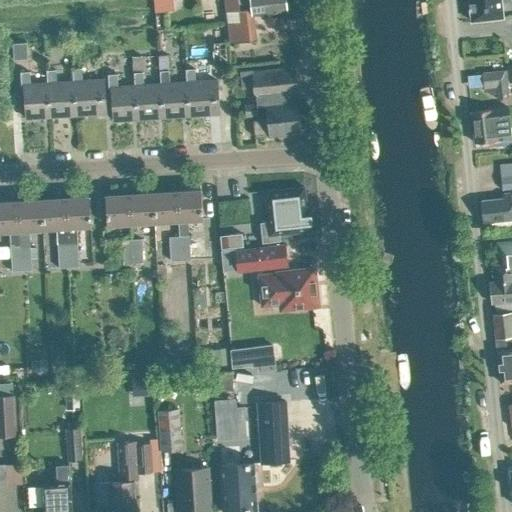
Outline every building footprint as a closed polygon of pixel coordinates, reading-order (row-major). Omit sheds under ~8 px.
[(286,10),(284,0),(225,0),(230,41),(255,38),(252,14),(286,10)] [(500,0),(468,0),(470,14),(502,10),(500,0)] [(214,66),(226,65),(224,41),(212,42),(214,66)] [(12,42),(13,58),(26,58),(26,42),(12,42)] [(137,84),(134,84),(117,85),(115,55),(105,55),(106,73),(107,87),(111,86),(113,120),(139,118),(137,84)] [(163,82),(160,82),(143,83),(141,55),(132,55),(134,84),(137,84),(139,118),(166,116),(163,82)] [(78,88),(79,114),(105,112),(103,78),(82,79),(81,67),(72,67),(73,80),(77,80),(78,88)] [(190,80),(192,115),(218,113),(216,79),(195,80),(194,67),(185,68),(185,81),(190,80)] [(286,71),(286,67),(252,70),(252,69),(239,70),(241,83),(253,82),(254,92),(255,92),(256,102),(243,103),(245,115),(262,113),(261,105),(265,105),(266,118),(253,119),(254,136),(300,131),(296,101),(291,101),(290,88),(295,88),(293,71),(286,71)] [(510,97),(507,68),(482,71),(484,87),(495,86),(497,98),(510,97)] [(77,80),(73,80),(56,82),(55,69),(46,69),(46,82),(50,82),(52,116),(79,114),(78,88),(77,80)] [(190,80),(185,81),(169,82),(168,69),(159,70),(160,82),(163,82),(166,116),(192,115),(190,80)] [(50,82),(46,82),(30,83),(29,70),(20,71),(21,85),(24,84),(26,117),(52,116),(50,82)] [(474,142),(511,138),(507,107),(470,111),(474,142)] [(511,188),(511,174),(500,176),(501,189),(511,188)] [(306,207),(304,186),(264,190),(266,212),(276,211),(277,217),(257,220),(260,242),(275,240),(274,233),(278,233),(311,229),(308,206),(306,207)] [(176,190),(178,219),(202,218),(200,188),(176,190)] [(154,221),(178,219),(176,190),(152,191),(154,221)] [(140,221),(154,221),(152,191),(128,193),(130,222),(140,221)] [(511,192),(502,194),(502,198),(480,200),(483,222),(511,218),(511,192)] [(106,224),(130,222),(128,193),(104,194),(106,224)] [(65,197),(69,266),(78,266),(76,226),(90,225),(89,195),(65,197)] [(58,267),(69,266),(65,197),(41,198),(43,228),(56,228),(58,267)] [(29,229),(43,228),(41,198),(17,200),(18,230),(21,269),(31,269),(29,229)] [(0,230),(9,230),(18,230),(17,200),(0,200),(0,230)] [(18,230),(9,230),(11,270),(21,269),(18,230)] [(228,248),(243,246),(241,232),(226,234),(228,248)] [(179,235),(180,259),(190,258),(188,234),(179,235)] [(170,260),(180,259),(179,235),(169,236),(170,260)] [(131,238),(133,262),(143,261),(141,237),(131,238)] [(123,263),(133,262),(131,238),(121,239),(123,263)] [(495,313),(511,310),(511,241),(497,243),(499,263),(492,264),(493,267),(491,270),(491,275),(494,277),(494,281),(489,281),(491,302),(493,302),(495,313)] [(257,269),(288,266),(285,243),(245,247),(247,268),(257,266),(257,269)] [(320,306),(315,264),(274,269),(274,270),(257,272),(260,306),(278,304),(278,311),(320,306)] [(511,310),(495,313),(493,313),(500,382),(511,380),(511,310)] [(275,363),(273,350),(261,351),(261,353),(255,354),(257,371),(275,369),(274,363),(275,363)] [(32,372),(47,372),(47,358),(31,358),(32,372)] [(88,362),(76,363),(76,374),(89,374),(88,362)] [(213,389),(233,388),(231,370),(212,371),(213,389)] [(13,393),(12,381),(0,382),(0,435),(17,435),(15,393),(13,393)] [(77,384),(64,385),(65,409),(78,408),(77,384)] [(235,397),(214,399),(217,439),(246,437),(244,405),(236,406),(235,397)] [(289,460),(284,399),(256,402),(261,462),(289,460)] [(162,448),(182,447),(180,407),(160,408),(162,448)] [(377,433),(388,431),(387,422),(376,424),(377,433)] [(68,459),(81,458),(79,427),(66,427),(68,459)] [(135,511),(134,496),(138,495),(137,479),(138,479),(137,472),(160,470),(158,437),(149,438),(149,442),(135,443),(136,454),(118,455),(119,481),(99,482),(96,486),(97,500),(101,503),(110,502),(110,511),(135,511)] [(223,511),(257,509),(255,480),(257,480),(256,462),(220,463),(223,511)] [(71,511),(68,463),(55,464),(56,481),(41,482),(41,484),(29,485),(30,505),(42,505),(42,511),(71,511)] [(178,511),(204,511),(210,511),(208,466),(176,468),(178,511)]
